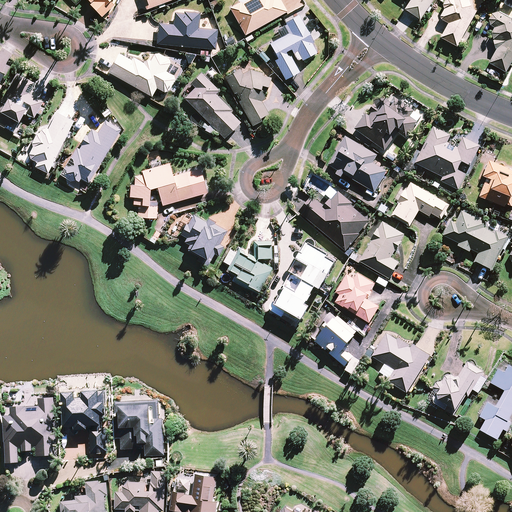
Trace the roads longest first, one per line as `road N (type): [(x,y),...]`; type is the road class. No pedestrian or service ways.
road 1 (residential): [(378,37),(427,73),(511,114)]
road 2 (residential): [(8,28),(48,25),(81,43),(67,65),(23,44)]
road 3 (residential): [(286,150),(304,118),(378,37)]
road 4 (residential): [(489,316),(432,310),(423,294),(429,280),(460,287)]
